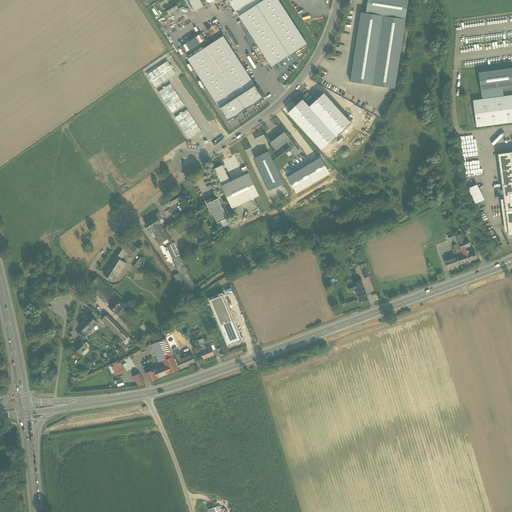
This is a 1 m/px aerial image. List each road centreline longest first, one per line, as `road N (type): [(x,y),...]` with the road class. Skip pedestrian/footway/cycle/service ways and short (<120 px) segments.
road 1 (residential): [(65,320),(67,304),(118,232),(293,89),(322,47),(337,0)]
road 2 (secondary): [(144,394),(511,261)]
road 3 (unclassified): [(191,511),(144,394)]
